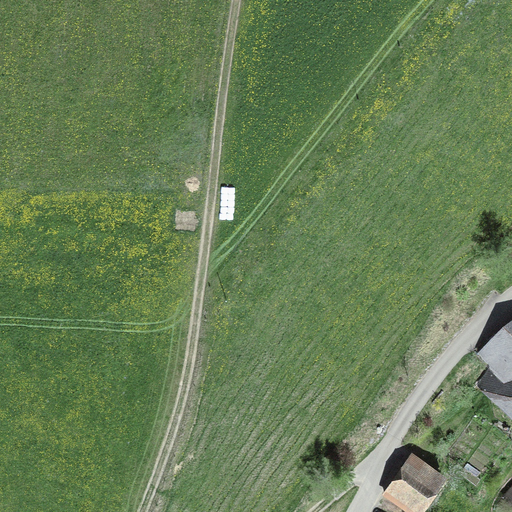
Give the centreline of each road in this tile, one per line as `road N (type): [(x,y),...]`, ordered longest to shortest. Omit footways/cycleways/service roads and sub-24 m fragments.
road 1 (track): [(140,511),(172,434),(236,0)]
road 2 (unclassified): [(352,511),(380,456),(456,347),(511,294)]
